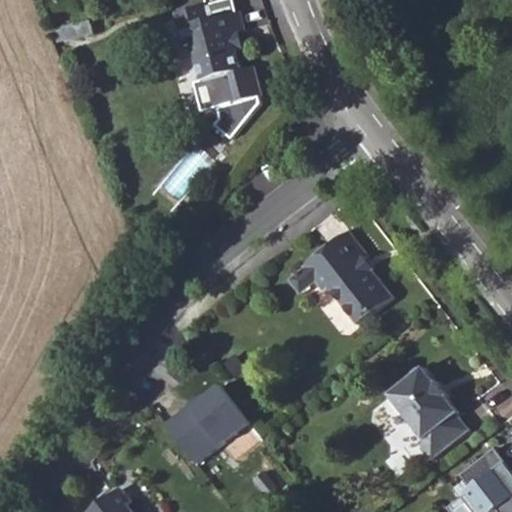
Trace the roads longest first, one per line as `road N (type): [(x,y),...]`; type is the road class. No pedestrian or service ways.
road 1 (residential): [(32,511),(167,294),(374,137)]
road 2 (residential): [(374,137),(511,311)]
road 3 (residential): [(295,0),(374,137)]
